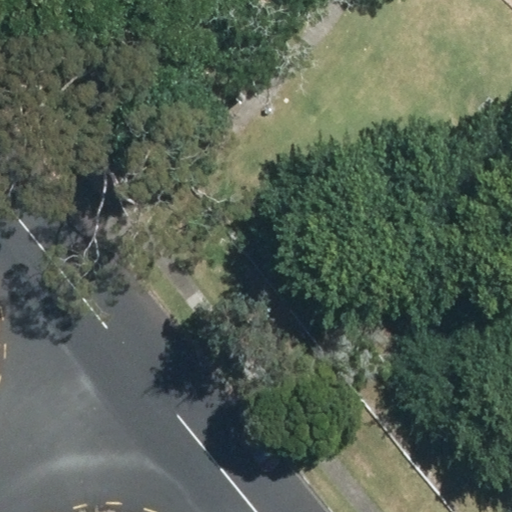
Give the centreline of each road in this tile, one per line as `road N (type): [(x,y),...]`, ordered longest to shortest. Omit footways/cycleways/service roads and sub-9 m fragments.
road 1 (residential): [(0,187),(144,370)]
road 2 (residential): [(144,370),(260,511)]
road 3 (residential): [(144,370),(0,482)]
